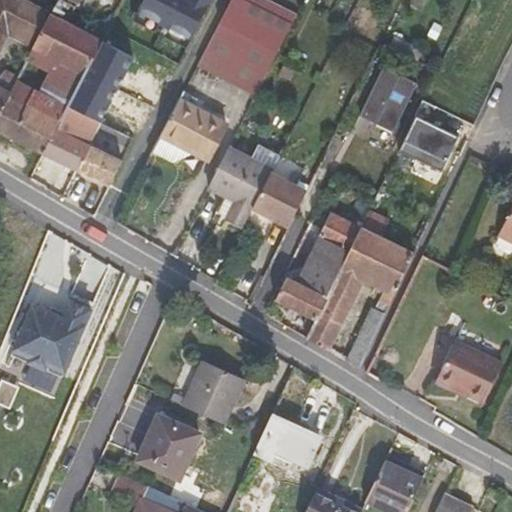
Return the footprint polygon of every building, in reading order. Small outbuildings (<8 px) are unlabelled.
[(58,0),(51,13),(33,49),(11,92),(0,113),(0,134),(43,156),(93,57),(102,40),(69,23),(80,0),(58,0)] [(51,13),(35,4),(26,0),(0,0),(0,113),(11,92),(0,86),(0,53),(9,36),(33,49),(51,13)] [(37,0),(35,4),(51,13),(58,0),(37,0)] [(142,0),(137,11),(192,39),(212,0),(142,0)] [(197,66),(255,97),(297,15),(268,0),(231,0),(220,21),(197,66)] [(395,37),(389,48),(395,50),(418,62),(424,52),(395,37)] [(123,73),(93,57),(43,156),(109,187),(122,162),(87,145),(123,73)] [(361,115),(395,131),(418,84),(384,68),(361,115)] [(226,125),(182,102),(179,101),(172,115),(153,152),(173,163),(195,155),(207,161),(226,125)] [(443,169),(459,134),(416,115),(400,150),(443,169)] [(225,220),(242,229),(251,211),(271,172),(272,170),(255,161),(229,147),(208,188),(224,197),(233,202),(226,218),(225,220)] [(261,149),(255,161),(272,170),(278,158),(261,149)] [(271,172),(251,211),(288,230),(307,191),(271,172)] [(405,188),(385,178),(372,204),(392,215),(405,188)] [(216,212),(226,218),(233,202),(224,197),(216,212)] [(374,309),(385,314),(415,252),(382,236),(392,215),(372,204),(361,228),(349,252),(327,297),(315,321),(306,339),(327,351),(363,278),(383,288),(374,309)] [(511,210),(499,237),(511,243),(511,210)] [(332,212),(319,236),(349,252),(361,228),(332,212)] [(319,236),(295,281),(327,297),(349,252),(319,236)] [(327,297),(295,281),(288,278),(276,301),(315,321),(327,297)] [(62,373),(90,311),(67,301),(60,318),(32,305),(12,351),(28,358),(26,363),(43,370),(45,366),(58,371),(62,373)] [(371,308),(345,362),(359,370),(385,314),(374,309),(371,308)] [(437,381),(483,404),(502,366),(456,343),(437,381)] [(205,362),(184,407),(224,425),(244,379),(205,362)] [(385,369),(373,363),(367,375),(379,382),(385,369)] [(0,382),(0,403),(4,406),(12,387),(0,382)] [(138,461),(180,479),(200,434),(158,416),(138,461)] [(255,454),(272,461),(276,453),(294,461),(309,468),(322,439),(272,417),(260,441),(255,454)] [(290,470),(294,461),(276,453),(272,461),(290,470)] [(407,511),(424,478),(387,460),(366,503),(384,511),(407,511)] [(109,494),(138,507),(147,486),(119,474),(109,494)] [(204,511),(147,486),(138,507),(135,511),(204,511)] [(308,511),(361,511),(363,509),(319,489),(308,511)] [(471,511),(474,508),(445,494),(436,511),(471,511)]
